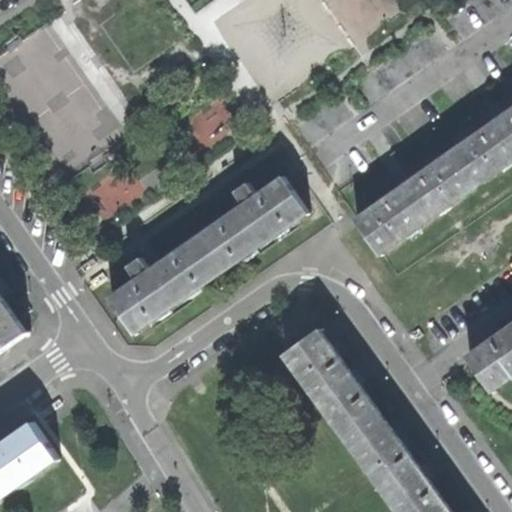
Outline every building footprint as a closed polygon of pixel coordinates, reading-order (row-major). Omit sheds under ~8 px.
[(496,122),(454,152),(476,183),(511,158),(511,110),(506,115),(504,112),(499,116),(494,119),(496,122)] [(383,252),(382,249),(476,183),(454,152),(411,182),(409,179),(403,183),(398,186),(400,190),(359,219),(357,216),(356,217),(381,253),(383,252)] [(243,208),(200,238),(223,271),(308,212),(309,213),(311,212),(285,174),(283,176),(285,179),(260,195),(253,185),(240,193),(248,204),(243,208)] [(238,190),(240,193),(253,185),(250,181),(238,190)] [(140,331),(138,329),(223,271),(200,238),(160,265),(153,270),(146,260),(133,268),(140,279),(116,296),(114,294),(112,296),(138,333),(140,331)] [(130,264),(133,268),(146,260),(143,256),(130,264)] [(29,328),(27,330),(2,295),(5,292),(1,286),(0,284),(0,352),(31,331),(29,328)] [(496,388),(495,386),(511,373),(511,322),(511,323),(506,327),(507,330),(472,354),(470,352),(468,353),(494,389),(496,388)] [(291,352),(358,447),(390,424),(360,381),(362,380),(359,375),(355,370),(353,371),(323,329),(291,352)] [(0,447),(0,496),(58,456),(60,458),(62,457),(35,419),(33,420),(35,423),(0,447)] [(358,447),(403,511),(451,511),(427,477),(429,476),(425,470),(422,465),(420,467),(390,424),(358,447)]
